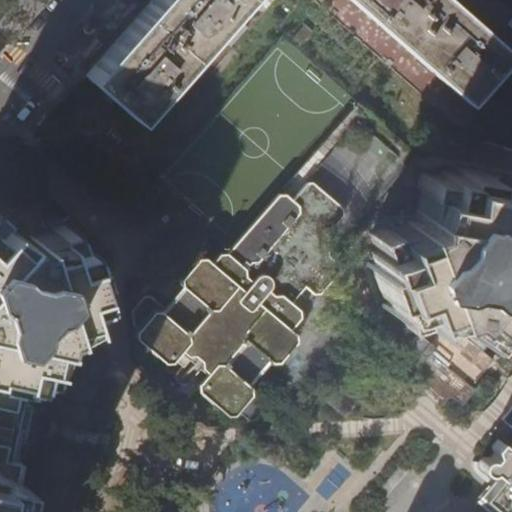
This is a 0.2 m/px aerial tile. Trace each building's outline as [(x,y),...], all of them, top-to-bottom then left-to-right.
[(89,76),(151,131),(266,0),(349,0),(464,101),(508,51),(449,0),(152,0),(140,14),(101,58),(87,75),(89,76)] [(503,222),(505,201),(511,202),(511,184),(499,182),(500,178),(484,175),(485,170),(456,164),(455,169),(439,166),(438,171),(420,168),(417,186),(426,187),(423,207),(416,206),(414,215),(403,219),(406,225),(387,233),(384,223),(368,232),(374,249),(370,250),(375,266),(370,267),(380,296),(385,294),(390,309),(396,307),(402,324),(419,317),(416,307),(435,301),(437,308),(445,305),(452,311),(457,306),(459,308),(454,313),(466,324),(471,318),(472,319),(465,327),(480,339),(492,325),(496,328),(506,315),(510,318),(511,316),(511,250),(511,249),(511,247),(511,239),(509,237),(510,223),(503,222)] [(276,193),(229,253),(290,302),(303,286),(312,293),(319,292),(338,270),(338,263),(327,254),(326,233),(342,214),(341,207),(311,181),(304,182),(289,198),(284,193),(276,193)] [(93,280),(85,253),(80,255),(75,239),(70,241),(64,224),(50,228),(52,237),(36,242),(33,233),(21,237),(11,228),(4,236),(0,231),(0,217),(1,217),(0,215),(0,373),(7,375),(7,371),(25,374),(26,370),(35,371),(40,372),(43,355),(34,353),(38,335),(48,337),(49,329),(61,325),(58,315),(75,309),(78,319),(93,314),(88,299),(93,297),(88,282),(93,280)] [(290,302),(229,253),(220,253),(213,263),(204,256),(197,257),(179,277),(180,285),(182,286),(164,307),(150,295),(143,296),(131,310),(132,324),(137,328),(134,331),(135,338),(164,362),(171,361),(179,351),(205,373),(197,383),(197,390),(226,414),(233,414),(235,411),(247,421),(254,421),(267,407),(265,393),(251,381),(269,360),(271,361),(278,361),(296,340),(295,333),(289,328),(299,316),(298,309),(290,302)] [(490,358),(459,332),(466,324),(454,313),(447,321),(445,320),(432,335),(424,330),(420,334),(418,332),(415,331),(412,331),(410,331),(407,332),(405,334),(403,337),(402,341),(404,345),(412,354),(402,366),(410,372),(408,375),(407,378),(407,381),(407,383),(410,387),(415,389),(416,390),(419,389),(422,388),(431,379),(449,394),(461,380),(467,385),(490,358)] [(469,387),(492,359),(490,358),(467,385),(469,387)] [(1,511),(0,511),(4,493),(15,495),(19,476),(9,474),(13,456),(1,454),(4,438),(24,441),(31,406),(15,403),(18,390),(31,393),(35,371),(26,370),(25,374),(7,371),(7,375),(0,373),(0,511),(1,511)] [(511,511),(511,450),(497,438),(491,446),(493,452),(489,457),(486,456),(484,456),(481,457),(479,459),(478,463),(478,466),(480,469),(482,470),(485,471),(487,470),(490,469),(497,476),(477,499),(492,511),(511,511)]
